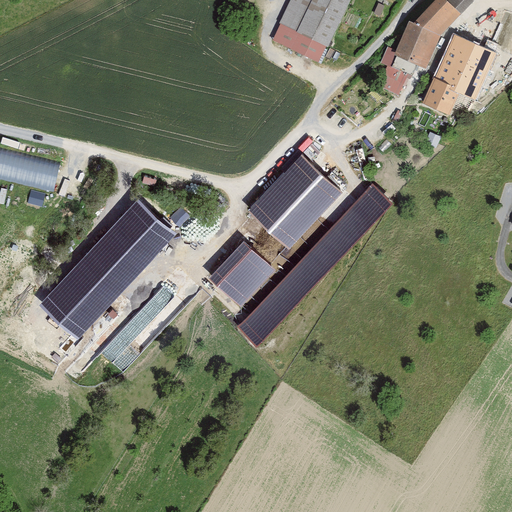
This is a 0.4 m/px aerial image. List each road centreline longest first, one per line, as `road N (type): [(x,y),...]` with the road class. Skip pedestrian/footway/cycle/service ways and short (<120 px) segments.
road 1 (track): [(0,129),(244,183),(415,0)]
road 2 (track): [(305,120),(350,138),(413,103),(448,33),(483,3),(511,7)]
road 3 (track): [(337,86),(268,54),(274,9),(284,0)]
